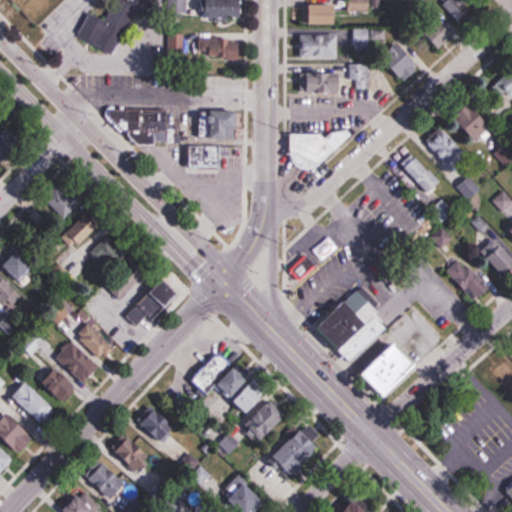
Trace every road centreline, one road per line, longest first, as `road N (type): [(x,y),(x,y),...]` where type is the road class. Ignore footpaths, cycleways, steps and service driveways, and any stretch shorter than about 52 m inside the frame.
road 1 (secondary): [(223,282),(0,36)]
road 2 (residential): [(265,207),(302,206),(511,19)]
road 3 (tertiary): [(223,282),(5,511)]
road 4 (secondary): [(0,70),(223,282)]
road 5 (secondary): [(447,511),(265,324)]
road 6 (secondary): [(265,207),(264,0)]
road 7 (residential): [(371,434),(511,306)]
